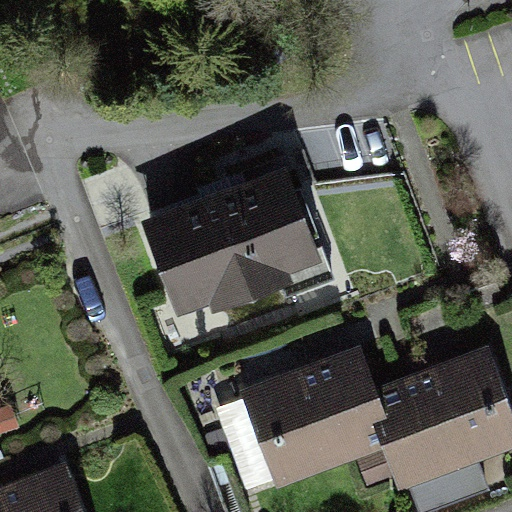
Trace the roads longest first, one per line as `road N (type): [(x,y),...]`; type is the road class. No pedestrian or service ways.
road 1 (residential): [(400,94),(67,166),(81,205)]
road 2 (residential): [(81,205),(158,409),(209,511)]
road 3 (residential): [(511,195),(463,82),(400,94)]
